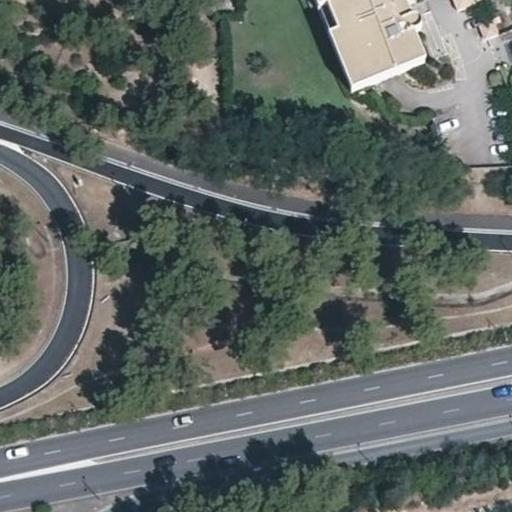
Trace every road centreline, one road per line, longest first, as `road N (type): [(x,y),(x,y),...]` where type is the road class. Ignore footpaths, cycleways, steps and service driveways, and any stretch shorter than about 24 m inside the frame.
road 1 (primary): [(511,239),(331,228),(245,212),(0,136)]
road 2 (secondary): [(511,358),(0,459)]
road 3 (secondary): [(0,494),(511,395)]
road 4 (primary): [(116,511),(511,427)]
road 5 (secondary): [(0,145),(64,200),(83,281),(71,331),(55,355),(35,378),(0,397)]
